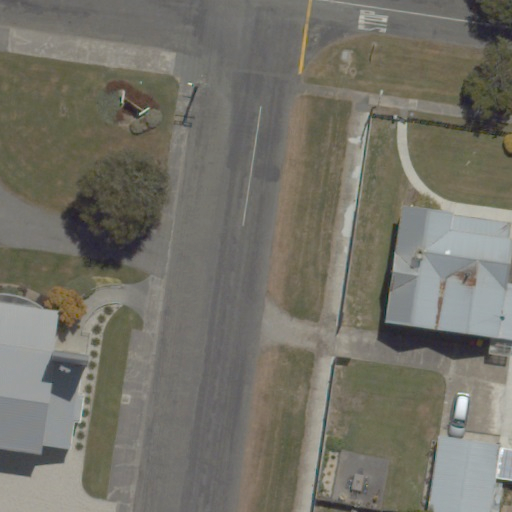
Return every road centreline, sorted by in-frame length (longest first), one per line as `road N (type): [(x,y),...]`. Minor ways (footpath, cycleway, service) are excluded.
road 1 (residential): [(204,511),(276,0)]
road 2 (residential): [(327,0),(511,26)]
